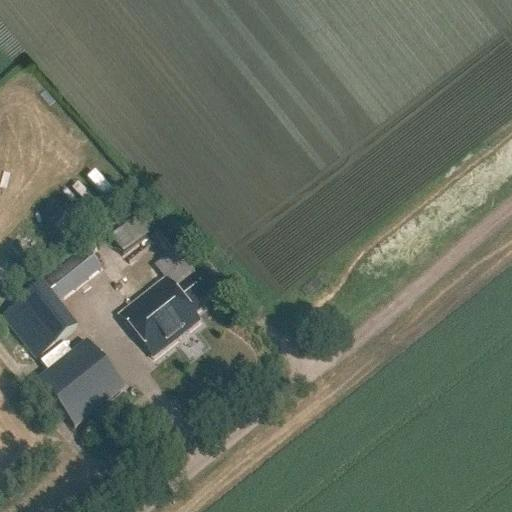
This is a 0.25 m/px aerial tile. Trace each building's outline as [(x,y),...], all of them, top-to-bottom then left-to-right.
[(82,205),(53,229),(65,244),(94,221),(82,205)] [(108,238),(122,257),(155,232),(141,213),(108,238)] [(207,298),(189,275),(170,289),(165,283),(119,319),(153,361),(198,325),(192,317),(200,311),(197,306),(207,298)] [(0,321),(34,363),(51,349),(73,331),(38,287),(0,317),(0,321)] [(124,392),(86,345),(36,385),(73,432),(124,392)] [(123,396),(93,420),(101,430),(131,406),(123,396)]
